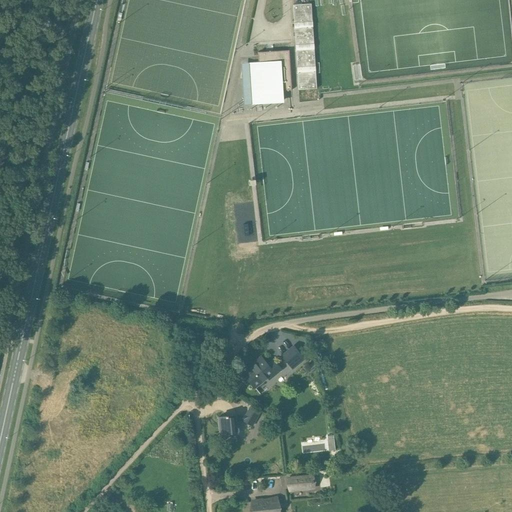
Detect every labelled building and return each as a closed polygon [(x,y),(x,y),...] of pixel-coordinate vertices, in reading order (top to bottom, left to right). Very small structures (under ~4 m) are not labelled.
[(298,90),(317,89),(311,4),(293,5),(298,90)] [(289,50),(273,51),(258,52),(259,65),(249,66),(252,102),(269,101),(284,100),(283,91),(292,90),(289,50)] [(221,145),(223,158),(249,154),(247,141),(221,145)] [(281,355),(294,369),(306,358),(294,345),(281,355)] [(255,388),(267,377),(269,379),(281,369),(273,360),(268,365),(261,357),(251,366),(252,367),(243,374),(255,388)] [(235,415),(219,417),(220,435),(237,434),(236,421),(243,420),(242,420),(253,427),(262,411),(251,405),(246,415),(236,416),(235,415)] [(287,477),(289,492),(316,489),(314,474),(287,477)] [(253,511),(277,511),(276,499),(252,501),(253,511)]
